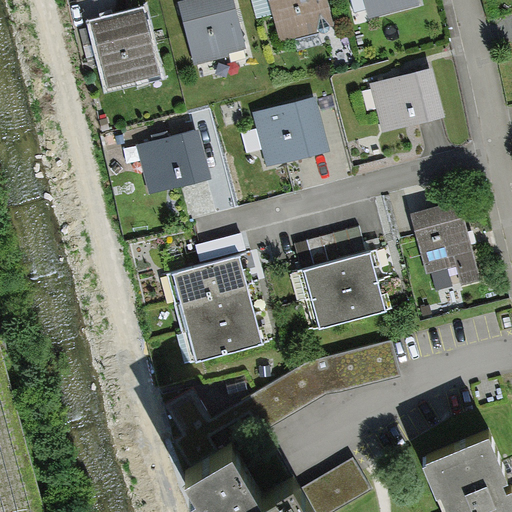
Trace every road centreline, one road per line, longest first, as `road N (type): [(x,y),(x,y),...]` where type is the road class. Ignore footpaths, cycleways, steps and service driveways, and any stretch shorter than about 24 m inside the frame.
road 1 (track): [(174,511),(42,0)]
road 2 (residential): [(206,229),(493,152)]
road 3 (residential): [(493,152),(456,0)]
